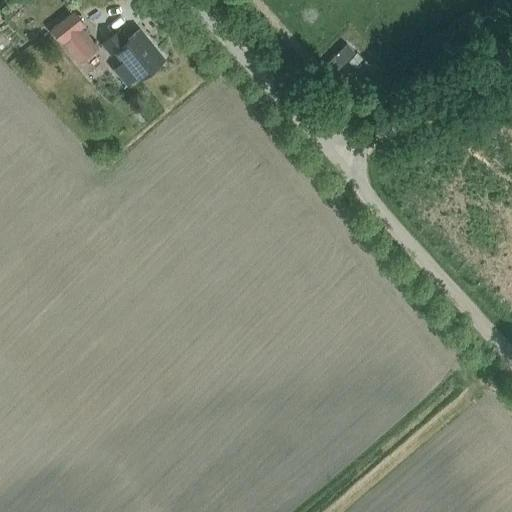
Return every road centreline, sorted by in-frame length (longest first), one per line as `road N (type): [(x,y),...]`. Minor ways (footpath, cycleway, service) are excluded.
road 1 (unclassified): [(511,359),(335,155)]
road 2 (unclassified): [(192,0),(335,155)]
road 3 (unclassified): [(335,155),(511,47)]
